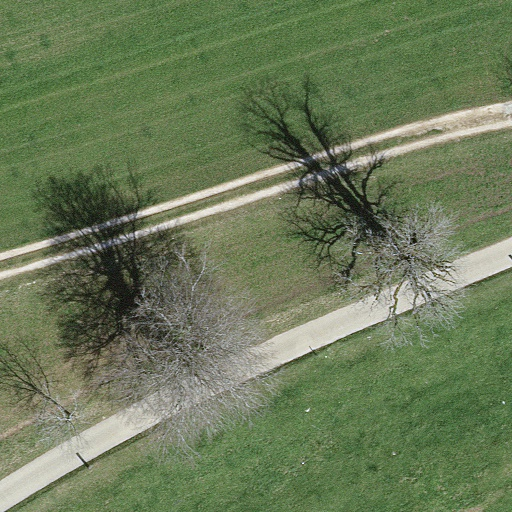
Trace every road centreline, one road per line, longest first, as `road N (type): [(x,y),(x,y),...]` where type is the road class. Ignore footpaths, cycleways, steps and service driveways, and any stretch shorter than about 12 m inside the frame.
road 1 (unclassified): [(511,253),(214,379),(0,500)]
road 2 (track): [(511,114),(443,128),(0,265)]
